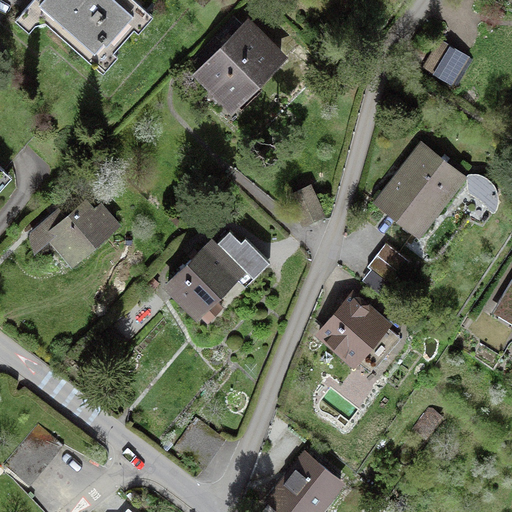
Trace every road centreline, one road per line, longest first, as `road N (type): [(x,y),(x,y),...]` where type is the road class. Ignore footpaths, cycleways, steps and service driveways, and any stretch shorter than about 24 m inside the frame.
road 1 (residential): [(223,511),(330,241),(385,53),(425,0)]
road 2 (residential): [(0,345),(138,453)]
